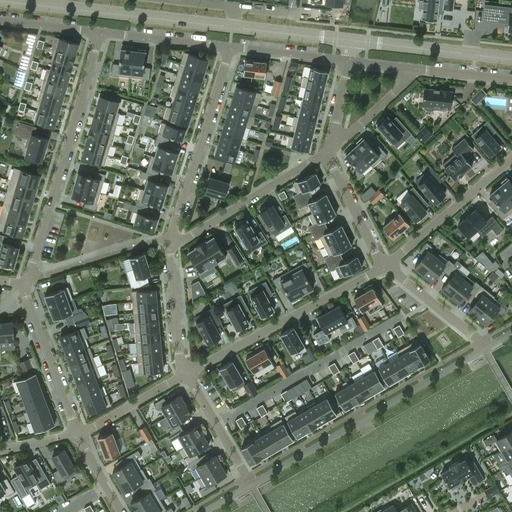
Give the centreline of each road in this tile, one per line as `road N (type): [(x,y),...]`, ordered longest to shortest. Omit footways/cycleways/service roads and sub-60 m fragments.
road 1 (residential): [(25,283),(99,32)]
road 2 (tertiary): [(232,27),(1,0)]
road 3 (residential): [(384,266),(186,373)]
road 4 (residential): [(403,317),(215,425)]
road 5 (residential): [(170,240),(229,47)]
road 6 (residential): [(326,153),(170,240)]
road 7 (residential): [(511,159),(384,266)]
road 8 (tertiary): [(511,59),(351,40)]
road 9 (residential): [(76,434),(25,283)]
road 10 (residential): [(170,240),(25,283)]
road 11 (residential): [(186,373),(170,240)]
road 12 (residential): [(99,32),(229,47)]
road 13 (residential): [(384,266),(326,153)]
road 14 (residential): [(186,373),(76,434)]
road 15 (residential): [(412,67),(326,153)]
road 16 (residential): [(229,47),(349,63)]
